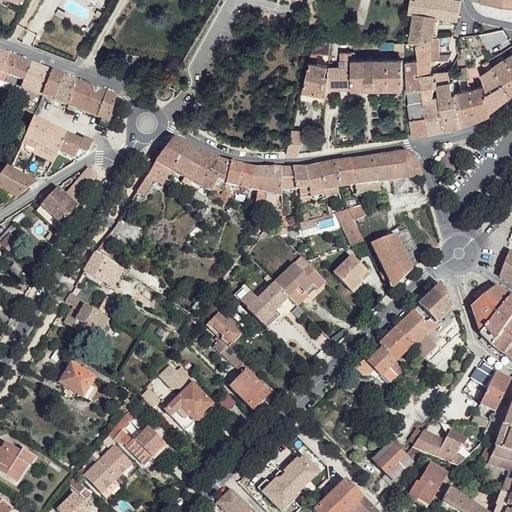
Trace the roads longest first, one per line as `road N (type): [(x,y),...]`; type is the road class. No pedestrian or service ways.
road 1 (residential): [(420,145),(288,159),(234,154),(166,128)]
road 2 (residential): [(0,370),(124,163)]
road 3 (secondary): [(285,414),(448,258)]
road 4 (residential): [(0,44),(125,91),(141,106)]
road 5 (residential): [(0,221),(99,156),(124,163)]
road 6 (residential): [(384,507),(285,414)]
